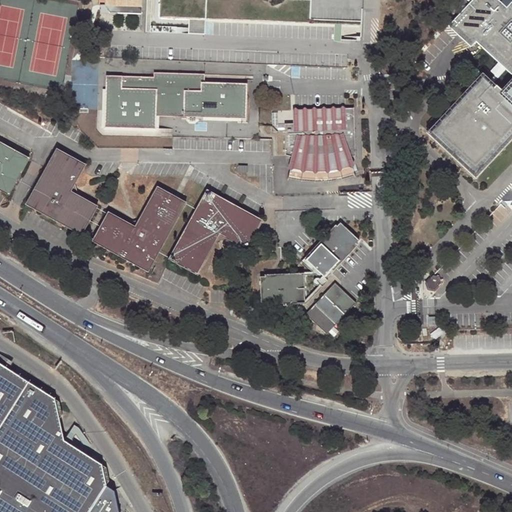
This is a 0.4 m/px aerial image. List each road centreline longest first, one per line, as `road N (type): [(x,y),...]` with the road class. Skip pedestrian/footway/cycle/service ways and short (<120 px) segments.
road 1 (secondary): [(396,433),(187,371),(64,309)]
road 2 (residential): [(306,361),(122,287),(0,222)]
road 3 (secondary): [(8,304),(176,413),(214,456),(236,511)]
road 4 (trunk): [(8,304),(129,414),(160,454),(183,511)]
road 5 (residential): [(306,361),(194,350),(64,309)]
road 6 (secondary): [(474,467),(375,455),(328,474),(288,511)]
road 7 (residential): [(375,199),(369,0)]
road 8 (residential): [(479,203),(410,133),(410,113),(445,74)]
road 9 (residential): [(379,301),(479,203)]
road 10 (residential): [(511,363),(384,368)]
